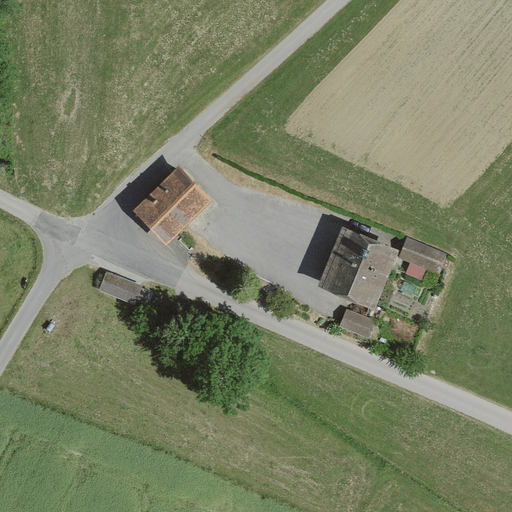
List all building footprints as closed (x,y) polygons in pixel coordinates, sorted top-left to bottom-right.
[(185,170),(140,211),(176,251),(221,210),(185,170)] [(411,255),(352,233),(330,290),(390,312),(409,260),(411,255)] [(416,244),(411,255),(409,260),(445,274),(451,258),(416,244)] [(107,269),(99,287),(135,302),(143,284),(107,269)] [(338,324),(366,336),(373,319),(346,307),(338,324)]
